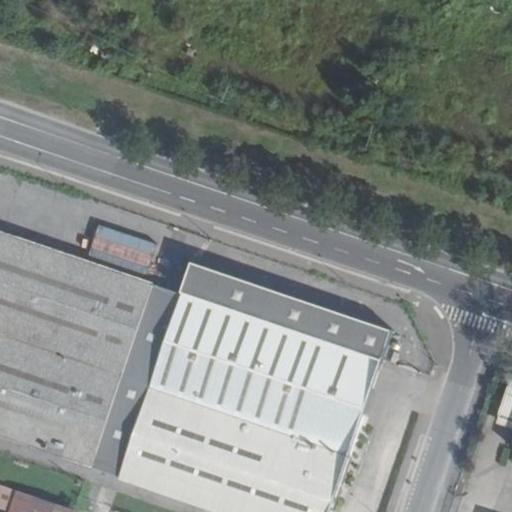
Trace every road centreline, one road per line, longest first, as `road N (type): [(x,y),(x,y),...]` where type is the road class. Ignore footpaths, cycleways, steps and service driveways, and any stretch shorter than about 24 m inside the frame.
road 1 (tertiary): [(489,301),(0,136)]
road 2 (residential): [(416,511),(489,301)]
